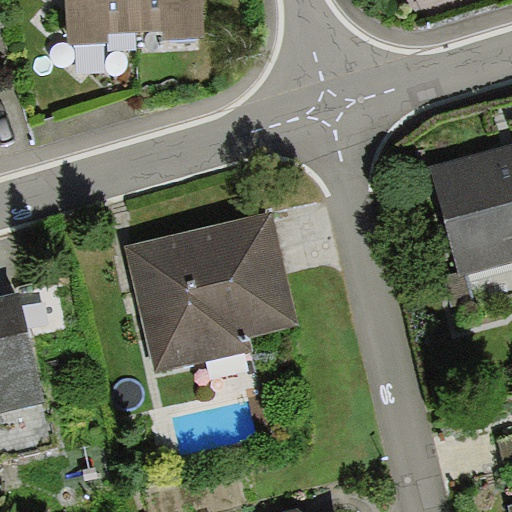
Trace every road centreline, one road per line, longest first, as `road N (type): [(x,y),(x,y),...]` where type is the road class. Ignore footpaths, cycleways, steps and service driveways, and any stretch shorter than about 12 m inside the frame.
road 1 (residential): [(425,511),(330,106)]
road 2 (residential): [(330,106),(0,204)]
road 3 (residential): [(511,53),(330,106)]
